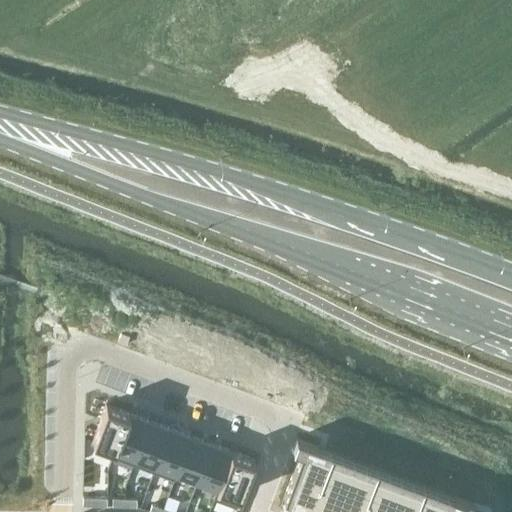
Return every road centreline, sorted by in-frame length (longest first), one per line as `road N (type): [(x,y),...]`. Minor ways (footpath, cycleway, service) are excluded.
road 1 (primary): [(0,136),(511,338)]
road 2 (primary): [(511,276),(210,171),(0,119)]
road 3 (residential): [(59,511),(68,347),(77,343),(287,421),(255,511)]
